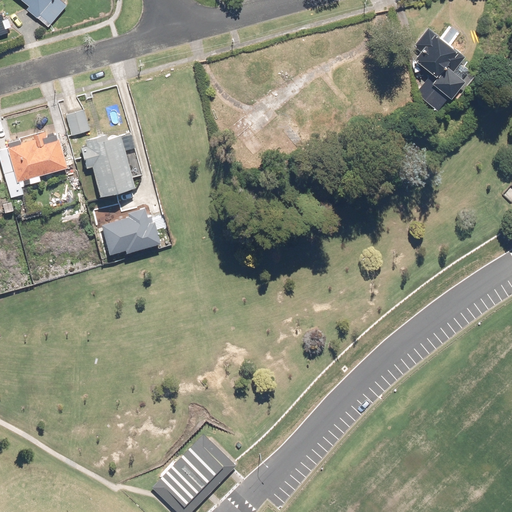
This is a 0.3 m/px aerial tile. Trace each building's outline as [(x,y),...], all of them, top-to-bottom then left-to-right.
[(23,0),(29,5),(27,8),(50,26),(67,3),(62,0),(23,0)] [(417,8),(409,11),(415,31),(423,29),(417,8)] [(465,75),(453,67),(464,53),(428,25),(407,51),(436,73),(431,79),(450,94),(465,75)] [(309,149),(349,115),(320,80),(305,92),(302,89),(291,99),(296,104),(291,108),(281,117),(289,127),(282,133),(294,147),(302,141),(309,149)] [(63,114),(70,135),(90,128),(83,107),(63,114)] [(245,112),(228,128),(253,156),(265,145),(250,127),(254,123),(245,112)] [(4,144),(15,180),(65,165),(54,129),(4,144)] [(100,192),(134,183),(120,133),(87,142),(100,192)] [(100,221),(108,252),(161,239),(154,211),(148,213),(146,204),(129,209),(130,213),(100,221)] [(178,511),(187,511),(236,463),(205,432),(151,486),(178,511)]
